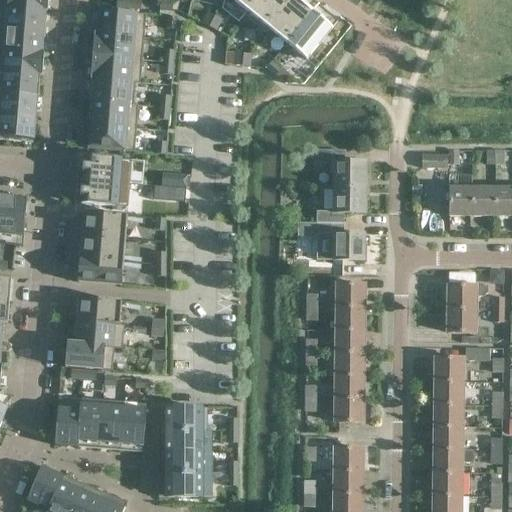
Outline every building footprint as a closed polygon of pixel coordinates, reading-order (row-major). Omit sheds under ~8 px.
[(0,0),(0,9),(45,13),(47,13),(48,0),(0,0)] [(230,0),(249,15),(260,0),(230,0)] [(260,0),(249,15),(246,18),(265,35),(269,31),(293,0),(260,0)] [(293,0),(269,31),(287,46),(319,7),(318,7),(319,7),(318,6),(309,0),(293,0)] [(117,1),(116,9),(128,10),(129,2),(117,1)] [(129,2),(128,10),(140,11),(141,3),(129,2)] [(160,3),(160,12),(172,12),(172,4),(160,3)] [(319,7),(287,46),(306,61),(337,22),(320,9),(319,7)] [(0,9),(0,29),(43,33),(45,13),(0,9)] [(98,12),(96,35),(144,39),(145,16),(98,12)] [(207,14),(202,25),(209,29),(214,18),(207,14)] [(214,18),(209,29),(216,32),(221,22),(214,18)] [(167,19),(166,31),(175,31),(176,19),(167,19)] [(0,29),(0,50),(41,54),(43,33),(0,29)] [(94,35),(92,58),(142,63),(144,39),(96,35),(94,35)] [(0,50),(0,74),(39,77),(42,77),(44,54),(41,54),(0,50)] [(164,52),(163,64),(172,65),(173,53),(164,52)] [(235,55),(234,67),(242,68),(243,56),(235,55)] [(243,56),(242,68),(250,69),(251,57),(243,56)] [(92,58),(90,82),(92,82),(135,86),(140,86),(142,63),(92,58)] [(163,64),(162,76),(171,77),(172,65),(163,64)] [(271,64),(266,70),(275,78),(281,71),(271,64)] [(0,74),(0,95),(38,99),(39,77),(0,74)] [(92,82),(90,104),(92,104),(138,108),(138,107),(133,107),(135,86),(92,82)] [(0,95),(0,117),(36,120),(38,99),(0,95)] [(161,97),(159,110),(169,110),(170,98),(161,97)] [(92,104),(90,128),(136,132),(138,108),(92,104)] [(159,110),(158,122),(168,123),(169,110),(159,110)] [(0,117),(0,139),(34,142),(36,120),(0,117)] [(90,128),(87,151),(134,155),(136,132),(90,128)] [(157,144),(156,156),(165,156),(166,144),(157,144)] [(342,153),(316,153),(316,161),(316,165),(332,165),(332,189),(364,190),(364,164),(342,163),(342,161),(342,153)] [(458,166),(458,153),(449,153),(449,166),(458,166)] [(485,168),(495,168),(495,154),(485,154),(485,168)] [(504,154),(495,154),(495,168),(504,168),(504,154)] [(447,157),(422,157),(422,170),(447,170),(447,157)] [(84,158),(82,182),(129,186),(131,162),(84,158)] [(158,176),(157,188),(166,189),(167,177),(158,176)] [(82,182),(80,205),(128,209),(129,186),(82,182)] [(157,188),(156,200),(165,201),(166,189),(157,188)] [(316,214),(315,225),(343,226),(343,216),(364,216),(364,190),(332,189),(332,214),(316,214)] [(448,218),(471,218),(471,190),(448,190),(448,218)] [(471,218),(494,218),(494,190),(471,190),(471,218)] [(511,190),(494,190),(494,218),(511,218),(511,190)] [(2,199),(0,227),(0,245),(22,248),(26,200),(2,199)] [(83,215),(81,238),(124,241),(126,218),(83,215)] [(156,220),(155,232),(164,233),(165,221),(156,220)] [(295,225),(295,238),(315,239),(315,238),(316,238),(316,262),(363,262),(363,236),(342,236),(343,226),(315,225),(295,225)] [(81,238),(79,261),(123,265),(124,241),(81,238)] [(156,254),(156,267),(165,267),(165,255),(156,254)] [(79,261),(77,285),(121,288),(123,265),(79,261)] [(156,267),(155,279),(165,279),(165,267),(156,267)] [(488,275),(488,287),(502,287),(503,275),(488,275)] [(0,280),(0,301),(9,302),(11,281),(0,280)] [(446,311),(474,311),(474,298),(482,298),(486,294),(486,288),(481,288),(481,282),(474,282),(474,288),(447,287),(446,311)] [(335,288),(335,311),(363,311),(363,288),(335,288)] [(306,297),(306,314),(316,314),(316,297),(306,297)] [(78,300),(76,323),(119,327),(121,304),(78,300)] [(494,300),(494,312),(503,312),(503,300),(494,300)] [(0,323),(7,324),(9,302),(0,301),(0,323)] [(363,311),(335,311),(335,333),(362,334),(363,311)] [(474,311),(446,311),(446,335),(473,335),(474,311)] [(493,324),(503,324),(503,312),(494,312),(493,324)] [(306,314),(306,331),(316,331),(316,314),(306,314)] [(152,322),(151,330),(163,331),(164,323),(152,322)] [(66,345),(66,347),(114,351),(122,351),(124,327),(119,327),(76,323),(74,345),(66,345)] [(151,330),(150,338),(163,339),(163,331),(151,330)] [(335,333),(335,356),(362,356),(362,334),(335,333)] [(305,338),(305,354),(316,354),(316,338),(305,338)] [(66,347),(64,370),(71,370),(82,371),(94,372),(112,374),(114,351),(66,347)] [(488,351),(464,350),(464,362),(488,363),(488,351)] [(152,352),(151,362),(163,363),(164,354),(152,352)] [(305,354),(305,370),(316,370),(316,354),(305,354)] [(362,356),(335,356),(334,378),(362,378),(362,356)] [(434,360),(433,384),(461,384),(461,361),(434,360)] [(491,360),(491,374),(502,374),(502,360),(491,360)] [(82,371),(71,370),(70,378),(82,379),(82,371)] [(82,371),(82,379),(94,380),(94,372),(82,371)] [(334,378),(334,400),(362,401),(362,378),(334,378)] [(104,379),(103,387),(115,387),(115,380),(104,379)] [(135,381),(134,390),(147,391),(147,382),(135,381)] [(461,384),(433,384),(433,406),(460,407),(461,384)] [(305,389),(304,402),(315,402),(316,389),(305,389)] [(490,394),(490,407),(501,407),(502,394),(490,394)] [(58,400),(54,448),(78,449),(78,443),(82,401),(80,401),(80,402),(58,400)] [(362,401),(334,400),(334,424),(361,424),(362,401)] [(82,401),(78,443),(100,445),(103,403),(82,401)] [(304,402),(304,415),(315,416),(315,402),(304,402)] [(103,403),(100,445),(121,447),(124,409),(125,404),(103,403)] [(433,406),(433,429),(460,429),(460,407),(433,406)] [(501,421),(501,407),(490,407),(490,420),(501,421)] [(124,409),(121,447),(143,449),(146,411),(124,409)] [(207,410),(164,410),(164,432),(207,432),(207,410)] [(237,421),(228,421),(228,433),(237,433),(237,421)] [(460,452),(460,429),(433,429),(432,452),(460,452)] [(207,432),(164,432),(164,454),(212,455),(212,454),(202,454),(202,434),(207,434),(207,432)] [(237,433),(228,433),(228,445),(237,445),(237,433)] [(490,440),(490,453),(501,453),(501,440),(490,440)] [(333,474),(361,474),(361,451),(334,450),(333,474)] [(315,451),(304,451),(304,465),(315,465),(315,451)] [(471,452),(460,452),(432,452),(432,474),(460,475),(460,464),(471,464),(471,452)] [(490,453),(489,467),(501,467),(501,453),(490,453)] [(212,455),(164,454),(164,476),(212,477),(212,455)] [(237,464),(228,464),(228,476),(237,476),(237,464)] [(41,468),(26,503),(46,511),(47,511),(62,477),(41,468)] [(333,474),(333,497),(360,497),(361,474),(333,474)] [(460,475),(432,474),(432,497),(459,497),(460,475)] [(212,477),(164,476),(164,498),(212,499),(212,477)] [(237,476),(228,476),(228,488),(237,488),(237,476)] [(47,511),(72,511),(81,491),(61,483),(64,478),(62,477),(47,511)] [(304,484),(303,498),(314,498),(314,484),(304,484)] [(489,485),(489,498),(500,498),(501,485),(489,485)] [(81,491),(72,511),(97,511),(102,500),(81,491)] [(321,511),(360,511),(360,497),(333,497),(333,509),(325,509),(321,511)] [(432,497),(431,511),(459,511),(459,497),(432,497)] [(314,511),(314,498),(303,498),(303,511),(314,511)] [(500,511),(500,498),(489,498),(489,509),(483,509),(482,511),(500,511)] [(102,500),(97,511),(121,511),(123,509),(102,500)]
